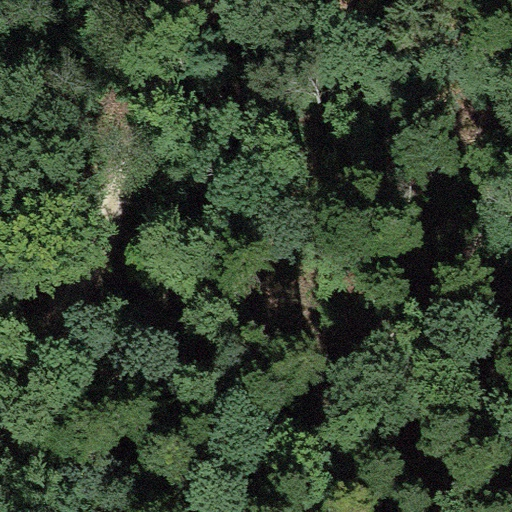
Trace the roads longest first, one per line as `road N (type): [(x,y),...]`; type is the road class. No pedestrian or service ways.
road 1 (track): [(201,0),(0,461)]
road 2 (track): [(511,220),(479,246),(257,511)]
